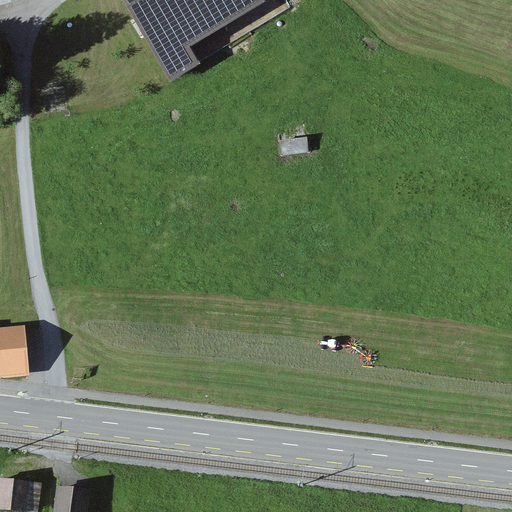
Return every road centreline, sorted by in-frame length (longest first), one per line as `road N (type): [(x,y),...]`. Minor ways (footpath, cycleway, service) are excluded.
road 1 (secondary): [(511,471),(54,416)]
road 2 (unclassified): [(54,416),(57,369),(30,210),(15,18),(0,21)]
